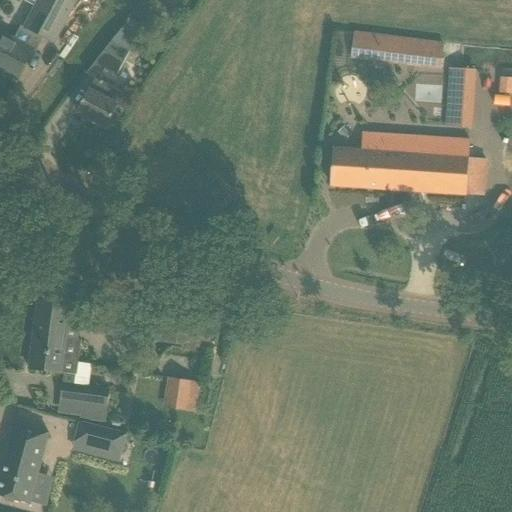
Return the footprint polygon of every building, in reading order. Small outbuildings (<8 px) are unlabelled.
[(76,1),(73,0),(39,0),(25,29),(54,44),(76,1)] [(94,64),(116,76),(139,33),(125,26),(94,64)] [(0,70),(18,80),(33,51),(0,33),(0,70)] [(355,33),(352,59),(369,61),(372,35),(355,33)] [(443,43),(404,39),(400,65),(440,69),(443,43)] [(77,113),(106,128),(124,93),(96,78),(77,113)] [(511,79),(500,79),(499,94),(511,94),(511,79)] [(473,117),(446,115),(445,127),(473,129),(473,117)] [(466,195),(483,197),(487,160),(468,159),(470,141),(363,134),(362,151),(333,149),(331,187),(466,196),(466,195)] [(38,297),(34,333),(66,338),(66,339),(78,340),(79,331),(80,331),(81,323),(84,303),(83,303),(38,297)] [(176,342),(209,346),(212,323),(179,319),(180,318),(111,309),(108,333),(176,342)] [(61,400),(108,406),(110,391),(74,386),(76,375),(77,375),(81,341),(78,340),(66,339),(66,338),(34,333),(29,369),(62,374),(62,373),(66,374),(65,385),(63,385),(61,400)] [(164,408),(189,412),(190,403),(198,405),(201,383),(191,382),(170,378),(169,378),(164,408)] [(75,443),(121,455),(126,435),(80,423),(75,443)] [(0,476),(0,496),(30,505),(49,434),(14,424),(0,476)]
